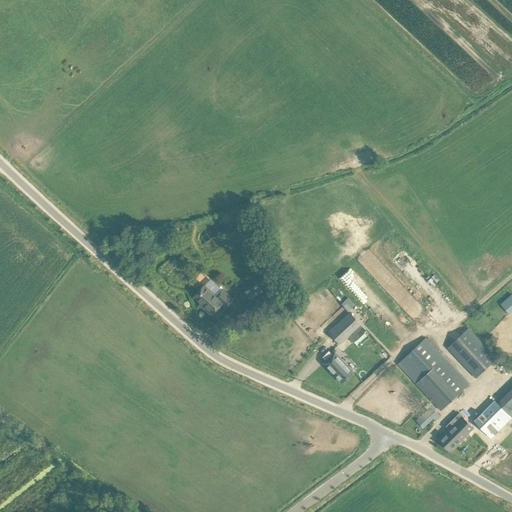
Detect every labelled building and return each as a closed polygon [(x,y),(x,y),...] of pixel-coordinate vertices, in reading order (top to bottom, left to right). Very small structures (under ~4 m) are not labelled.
[(240,292),(246,302),(266,290),(260,280),(240,292)] [(226,308),(234,299),(223,289),(217,295),(204,284),(194,296),(204,306),(203,307),(211,315),(221,304),(226,308)] [(511,293),(501,303),(509,313),(511,310),(511,293)] [(330,332),(340,343),(361,324),(350,313),(330,332)] [(446,348),(476,378),(498,357),(468,327),(446,348)] [(398,363),(442,410),(449,403),(469,384),(426,338),(398,363)] [(335,352),(324,363),(342,382),(353,371),(335,352)] [(495,400),(475,420),(479,425),(491,437),(511,416),(495,400)] [(416,420),(423,427),(438,413),(431,406),(416,420)] [(450,450),(474,426),(459,412),(446,425),(450,428),(439,439),(450,450)]
